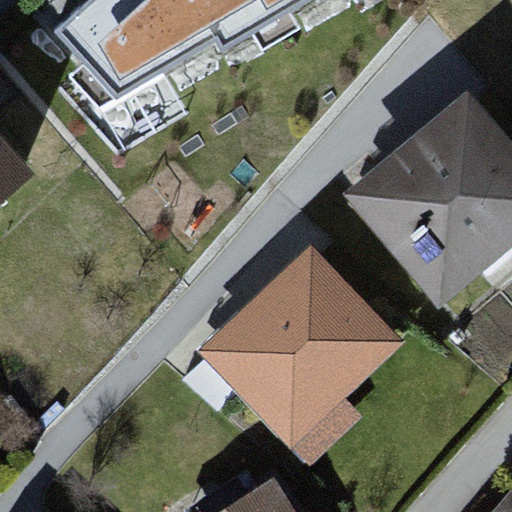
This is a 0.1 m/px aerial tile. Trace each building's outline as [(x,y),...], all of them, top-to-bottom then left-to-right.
[(57,0),(53,5),(107,93),(278,0),(57,0)] [(511,235),(511,154),(458,92),(341,191),(436,301),(511,235)] [(0,177),(17,162),(0,142),(0,177)] [(403,341),(308,245),(203,348),(298,444),(403,341)] [(298,511),(273,470),(204,511),(298,511)] [(511,511),(511,491),(508,488),(486,511),(511,511)]
